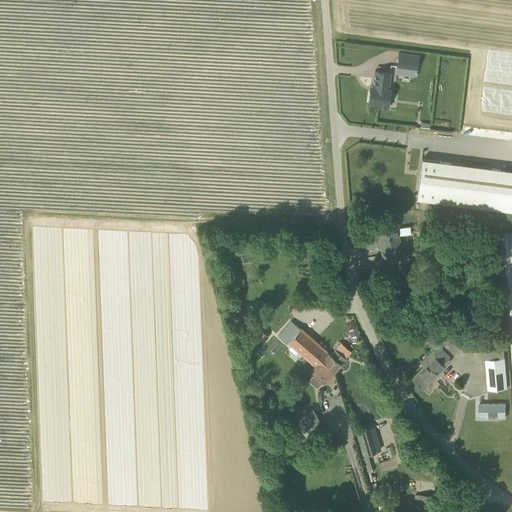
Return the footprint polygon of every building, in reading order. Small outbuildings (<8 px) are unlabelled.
[(400,52),(398,66),(418,68),(420,54),(400,52)] [(388,108),(390,88),(388,88),(390,72),(375,70),(373,86),(370,86),(368,103),(378,104),(378,107),(388,108)] [(417,198),(506,209),(505,216),(510,216),(511,210),(511,169),(422,158),(417,198)] [(402,254),(400,235),(399,228),(379,230),(380,239),(379,239),(381,249),(384,248),(385,256),(402,254)] [(435,297),(437,311),(445,311),(443,296),(435,297)] [(327,352),(300,328),(291,321),(278,337),(286,344),(287,343),(316,366),(316,365),(321,359),(327,352)] [(250,356),(272,335),(263,326),(241,347),(250,356)] [(360,333),(357,327),(349,330),(352,336),(360,333)] [(339,340),(333,347),(335,349),(342,342),(339,340)] [(423,389),(450,359),(436,346),(421,363),(424,366),(412,378),(423,389)] [(345,358),(335,349),(330,354),(327,352),(321,359),(334,371),(345,358)] [(489,390),(507,388),(504,357),(486,359),(489,390)] [(327,379),(334,371),(321,359),(316,365),(316,366),(318,367),(312,374),(322,383),(327,378),(327,379)] [(507,402),(481,400),(480,414),(506,416),(507,402)] [(308,438),(308,439),(324,429),(312,408),(296,417),(308,438)] [(355,432),(362,455),(380,450),(373,427),(355,432)]
